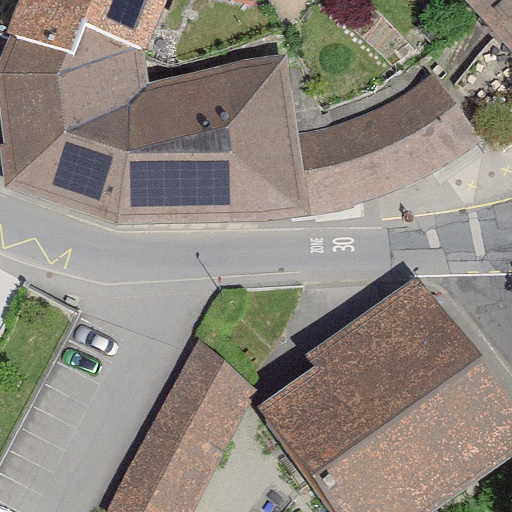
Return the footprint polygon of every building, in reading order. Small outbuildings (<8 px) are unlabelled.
[(20,0),(5,35),(140,52),(163,0),(20,0)] [(511,0),(451,0),(511,62),(511,0)] [(140,52),(5,35),(0,46),(0,160),(5,196),(123,231),(302,226),(475,141),(436,81),(301,127),(291,54),(150,84),(140,52)] [(436,511),(511,457),(511,430),(413,295),(249,414),(320,511),(436,511)] [(188,511),(247,397),(198,349),(114,509),(120,511),(188,511)]
